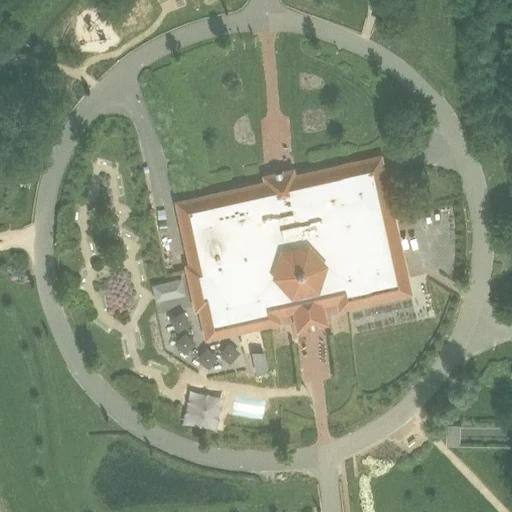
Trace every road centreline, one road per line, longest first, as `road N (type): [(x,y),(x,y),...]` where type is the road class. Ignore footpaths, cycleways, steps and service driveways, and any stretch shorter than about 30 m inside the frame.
road 1 (residential): [(267,16),(190,26),(99,81),(53,149),(39,235),(66,351),(122,413),(158,436),(239,459),(323,449)]
road 2 (residential): [(323,449),(385,419),(440,364),(463,322),(480,231),(457,140),(400,67),(315,23),(267,16)]
